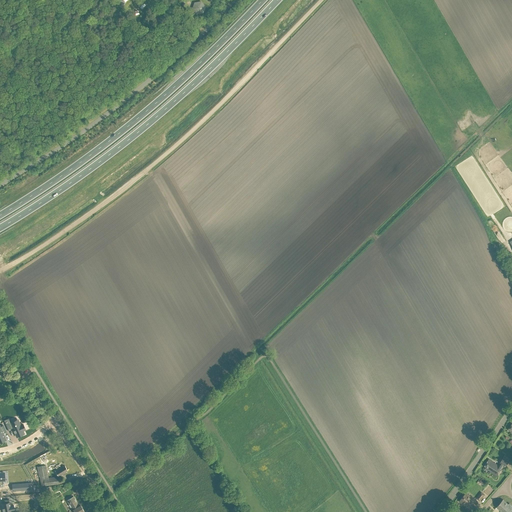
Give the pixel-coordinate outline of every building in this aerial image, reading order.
[(202,12),(205,6),(201,2),(194,3),(192,9),(196,13),(202,12)] [(9,418),(4,420),(9,431),(13,429),(17,437),(24,433),(23,431),(25,430),(23,424),(20,425),(19,423),(12,426),(11,422),(9,418)] [(498,466),(489,459),(484,466),(486,468),(485,469),(488,470),(488,469),(491,471),(490,472),(498,477),(503,469),(501,468),(502,466),(505,468),(509,462),(503,458),(498,466)] [(46,465),(37,467),(39,477),(41,486),(60,484),(60,483),(65,483),(64,480),(59,480),(59,478),(57,478),(56,477),(48,477),(46,465)] [(63,467),(63,466),(55,471),(59,477),(67,472),(66,471),(67,470),(65,466),(63,467)] [(47,488),(46,486),(42,488),(47,497),(53,493),(49,487),(47,488)] [(480,501),(485,495),(481,492),(476,498),(480,501)] [(477,502),(466,493),(460,501),(468,508),(472,503),(475,505),(477,502)] [(79,506),(73,497),(66,501),(73,511),(81,511),(84,511),(80,505),(79,506)] [(4,504),(2,504),(2,505),(3,511),(11,511),(12,511),(14,511),(13,505),(10,505),(10,502),(9,502),(9,499),(3,500),(4,504)] [(508,504),(503,500),(496,507),(501,511),(511,511),(511,505),(509,503),(508,504)]
